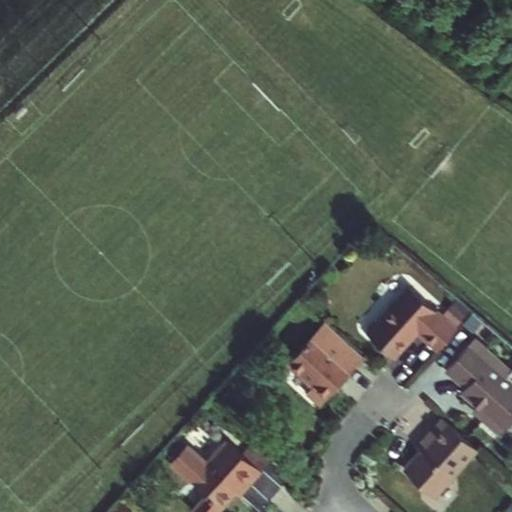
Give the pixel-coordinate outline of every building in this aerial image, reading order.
[(412,340),(432,359),(450,338),(405,296),(362,343),(387,367),(412,340)] [(357,365),(320,331),(282,373),(306,394),(299,401),(313,415),(357,365)] [(467,349),(443,375),(464,394),(460,398),(486,422),(482,426),(498,440),(511,425),(511,388),(506,383),(509,379),(481,353),(477,358),(467,349)] [(431,506),(474,458),(440,428),(421,449),(426,453),(402,479),(431,506)] [(237,464),(222,449),(201,471),(182,453),(166,470),(200,502),(190,511),(218,511),(240,490),(243,493),(255,481),(237,464)] [(249,451),(237,464),(255,481),(267,468),(249,451)]
